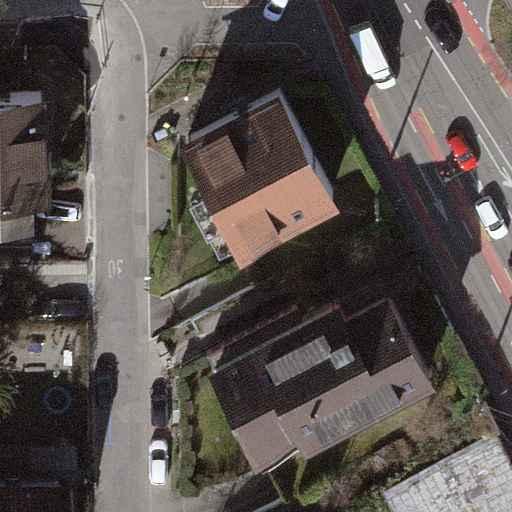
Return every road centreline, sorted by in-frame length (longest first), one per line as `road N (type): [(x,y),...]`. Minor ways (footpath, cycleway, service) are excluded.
road 1 (residential): [(115,32),(125,76),(132,511)]
road 2 (residential): [(115,32),(309,24),(378,0)]
road 3 (primary): [(402,0),(511,203)]
